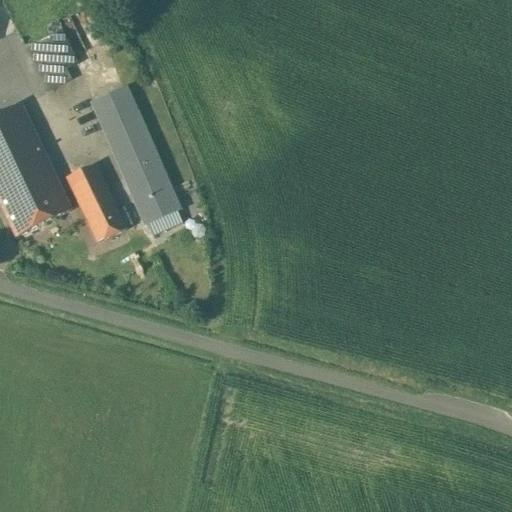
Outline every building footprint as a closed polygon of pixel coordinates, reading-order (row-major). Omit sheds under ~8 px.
[(15,0),(0,0),(0,36),(27,24),(15,0)] [(49,36),(26,48),(47,91),(71,80),(49,36)] [(95,105),(146,222),(176,209),(125,92),(95,105)] [(19,105),(0,113),(0,204),(16,237),(69,211),(19,105)] [(95,165),(66,178),(97,242),(126,230),(95,165)]
